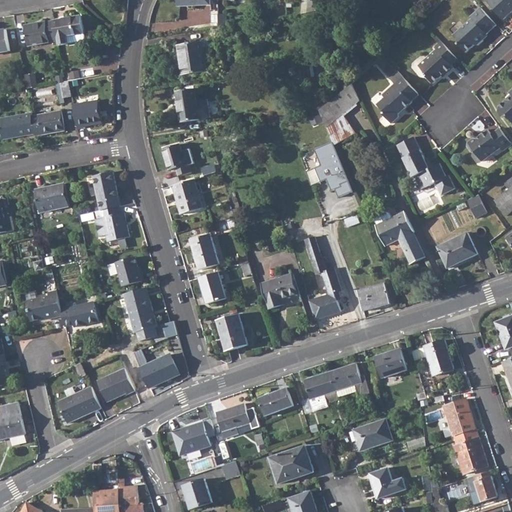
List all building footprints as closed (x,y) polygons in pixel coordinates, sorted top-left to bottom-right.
[(308,0),(307,13),(317,11),(318,0),(308,0)] [(511,0),(486,0),(503,18),(511,10),(511,8),(511,7),(511,0)] [(497,25),(481,7),(470,16),(472,18),(454,35),(460,42),(459,43),(467,52),(474,45),(478,45),(484,40),(482,38),(497,25)] [(219,14),(219,16),(220,23),(220,27),(227,26),(227,14),(219,14)] [(82,17),(54,22),(58,42),(59,46),(69,44),(68,37),(85,33),(82,17)] [(58,42),(54,22),(25,27),(29,47),(36,46),(58,42)] [(7,30),(0,31),(0,53),(11,51),(7,30)] [(458,59),(441,41),(435,47),(437,49),(419,65),(425,72),(425,75),(433,83),(441,75),(445,72),(447,73),(453,67),(452,65),(458,59)] [(204,42),(178,46),(183,76),(209,72),(204,42)] [(419,94),(398,71),(390,79),(394,84),(382,95),(385,97),(377,105),(384,112),(384,116),(391,124),(399,117),(399,112),(403,108),(405,109),(413,102),(412,101),(419,94)] [(35,75),(26,77),(28,89),(37,87),(35,75)] [(66,82),(61,83),(64,98),(72,97),(69,81),(66,82)] [(353,83),(346,89),(354,107),(361,101),(353,83)] [(196,89),(177,92),(182,123),(201,120),(196,89)] [(346,89),(329,102),(345,140),(348,139),(339,119),(354,107),(346,89)] [(511,89),(510,92),(511,94),(511,96),(508,100),(508,99),(499,107),(499,111),(505,118),(507,115),(511,119),(511,89)] [(99,101),(74,106),(78,130),(86,128),(87,126),(103,123),(99,101)] [(329,102),(320,109),(333,141),(335,146),(345,140),(329,102)] [(63,112),(33,117),(36,134),(36,136),(66,131),(63,112)] [(33,117),(32,114),(1,120),(4,139),(36,134),(33,117)] [(511,144),(500,128),(492,134),(488,129),(480,135),(481,137),(478,139),(474,138),(469,142),(468,147),(472,151),(475,152),(483,161),(501,147),(503,150),(511,144)] [(414,137),(397,146),(412,178),(420,174),(425,185),(429,186),(436,183),(441,196),(455,190),(449,176),(445,178),(439,165),(429,169),(414,137)] [(339,197),(354,191),(335,146),(333,141),(315,149),(321,165),(315,167),(321,182),(327,179),(332,191),(335,189),(339,197)] [(181,145),(163,150),(170,172),(177,170),(179,177),(192,173),(190,166),(187,166),(181,145)] [(94,178),(102,212),(120,208),(121,207),(114,173),(94,178)] [(511,212),(511,179),(500,189),(504,194),(496,201),(507,216),(511,212)] [(195,180),(174,186),(182,215),(203,208),(195,180)] [(66,184),(36,190),(40,212),(70,206),(66,184)] [(474,197),(468,200),(477,217),(488,212),(479,194),(474,197)] [(5,200),(0,201),(0,233),(8,232),(8,230),(13,230),(15,227),(12,217),(5,219),(3,208),(7,208),(5,200)] [(233,206),(227,208),(230,219),(236,217),(233,206)] [(120,208),(102,212),(96,213),(98,220),(96,221),(100,238),(107,237),(108,242),(109,243),(130,238),(125,214),(121,215),(120,208)] [(405,212),(393,218),(391,213),(387,211),(377,217),(376,220),(379,225),(377,226),(386,246),(401,239),(407,252),(406,253),(412,265),(426,257),(415,233),(416,233),(405,212)] [(358,217),(348,220),(349,225),(360,222),(358,217)] [(469,233),(439,247),(449,269),(479,254),(469,233)] [(212,235),(192,241),(200,271),(221,265),(212,235)] [(313,301),(319,320),(341,313),(337,299),(340,299),(339,293),(342,292),(335,269),(327,272),(322,257),(321,257),(315,238),(306,241),(317,275),(323,274),(329,295),(313,301)] [(140,272),(139,265),(136,257),(118,262),(124,285),(145,279),(143,271),(140,272)] [(44,261),(36,263),(38,271),(46,269),(44,261)] [(219,273),(200,278),(208,305),(227,300),(219,273)] [(292,274),(262,284),(270,310),(286,305),(285,301),(300,296),(292,274)] [(385,284),(358,291),(364,312),(390,304),(385,284)] [(147,287),(125,293),(136,333),(139,332),(156,327),(158,326),(152,303),(147,287)] [(61,302),(58,291),(49,293),(50,296),(28,301),(32,322),(46,319),(47,321),(64,317),(63,311),(61,302)] [(313,301),(310,302),(315,321),(319,320),(313,301)] [(67,309),(63,311),(64,317),(67,328),(75,326),(76,328),(100,323),(95,303),(67,309)] [(239,315),(218,321),(227,352),(249,346),(239,315)] [(509,350),(511,349),(511,348),(511,316),(496,323),(502,339),(504,338),(509,350)] [(171,322),(166,324),(169,337),(179,335),(175,321),(171,322)] [(156,327),(139,332),(141,341),(159,336),(156,327)] [(446,340),(425,347),(434,376),(455,369),(446,340)] [(402,349),(377,357),(383,378),(408,370),(402,349)] [(136,353),(152,389),(181,375),(172,354),(149,365),(143,350),(136,353)] [(0,356),(0,386),(8,385),(6,378),(8,377),(7,369),(4,370),(3,366),(6,365),(8,365),(6,355),(0,356)] [(511,358),(503,362),(511,385),(511,358)] [(357,363),(331,372),(337,393),(356,386),(358,392),(360,397),(371,394),(365,375),(361,377),(357,363)] [(127,369),(100,381),(109,402),(128,394),(129,395),(137,392),(127,369)] [(328,404),(326,396),(337,393),(331,372),(305,380),(315,411),(329,407),(328,404)] [(356,386),(337,393),(339,399),(358,392),(356,386)] [(104,409),(94,388),(61,404),(71,425),(104,409)] [(287,389),(260,399),(266,417),(293,406),(287,389)] [(425,392),(417,395),(419,401),(424,400),(427,399),(425,392)] [(337,393),(326,396),(328,404),(340,401),(339,399),(337,393)] [(444,407),(456,441),(478,433),(468,399),(444,407)] [(3,417),(0,417),(0,440),(27,435),(20,404),(1,408),(3,417)] [(244,404),(218,414),(226,439),(239,435),(237,429),(251,424),(244,404)] [(210,432),(215,431),(212,419),(207,420),(210,432)] [(353,432),(349,434),(352,443),(357,441),(360,452),(394,440),(387,419),(354,431),(353,432)] [(204,423),(174,432),(177,443),(175,443),(180,458),(202,452),(201,450),(211,447),(204,423)] [(478,433),(456,441),(457,445),(454,446),(457,455),(461,464),(464,475),(490,467),(478,433)] [(425,437),(406,443),(409,452),(426,446),(425,437)] [(306,445),(271,457),(280,485),(315,473),(306,445)] [(215,458),(218,468),(223,467),(226,466),(222,454),(218,455),(219,457),(215,458)] [(461,464),(457,455),(452,456),(454,466),(461,464)] [(241,474),(237,462),(226,466),(223,467),(226,479),(241,474)] [(389,468),(371,474),(380,499),(407,490),(403,478),(394,482),(389,468)] [(491,471),(467,480),(475,505),(499,496),(491,471)] [(433,490),(431,475),(423,476),(425,491),(433,490)] [(123,479),(119,480),(120,496),(121,504),(121,507),(121,511),(144,511),(144,503),(139,503),(137,485),(124,487),(123,479)] [(206,479),(184,487),(192,509),(214,503),(206,479)] [(317,511),(311,492),(290,499),(294,511),(317,511)] [(120,496),(95,498),(95,502),(95,508),(95,511),(121,511),(121,507),(121,504),(120,496)] [(449,511),(447,502),(435,506),(436,511),(449,511)] [(42,511),(27,503),(22,511),(42,511)]
